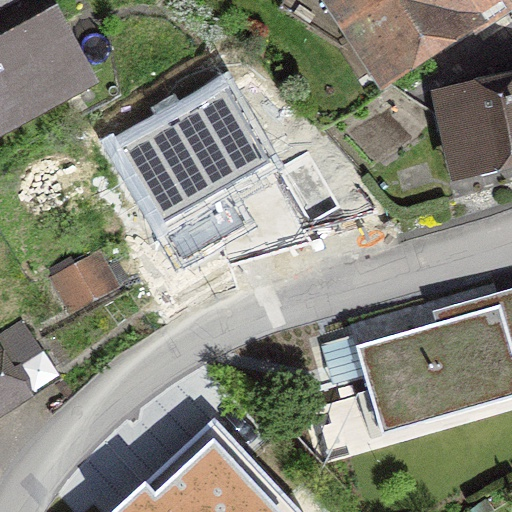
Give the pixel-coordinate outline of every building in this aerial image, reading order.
[(0,120),(82,76),(41,0),(25,0),(0,13),(0,120)] [(331,0),(380,74),(491,0),(331,0)] [(465,111),(442,116),(456,181),(484,174),(482,161),(511,154),(511,75),(459,87),(465,111)] [(279,186),(225,86),(116,149),(188,270),(225,248),(200,204),(252,174),(264,195),(279,186)] [(56,278),(72,307),(112,285),(96,255),(56,278)] [(356,347),(382,437),(511,399),(511,347),(500,306),(356,347)] [(0,400),(51,367),(21,320),(0,334),(0,400)] [(276,511),(289,501),(214,420),(114,511),(276,511)]
